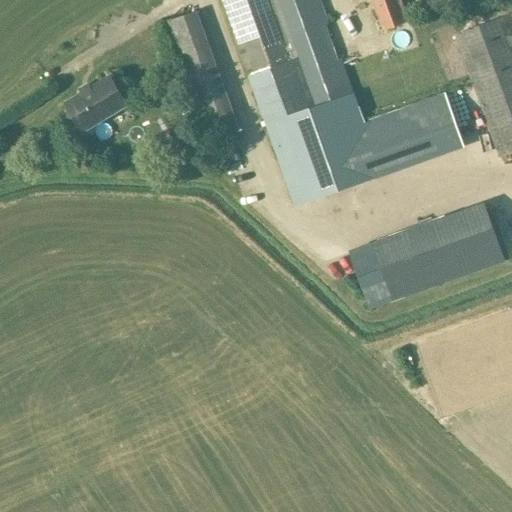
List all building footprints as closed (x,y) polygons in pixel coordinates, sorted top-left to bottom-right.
[(220,0),(258,103),(293,200),(381,168),(366,124),(353,90),(321,0),(220,0)] [(374,0),(385,30),(404,23),(395,0),(374,0)] [(197,12),(163,24),(206,144),(240,132),(197,12)] [(511,15),(456,36),(500,159),(511,154),(511,15)] [(110,79),(66,106),(82,133),(127,106),(110,79)] [(429,101),(437,130),(449,126),(441,98),(429,101)] [(410,234),(371,248),(390,302),(429,289),(410,234)]
